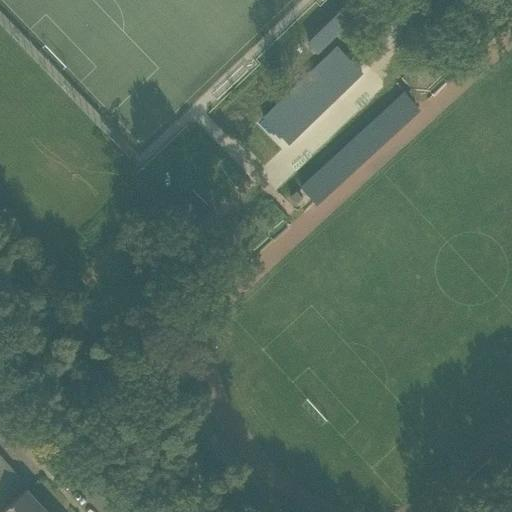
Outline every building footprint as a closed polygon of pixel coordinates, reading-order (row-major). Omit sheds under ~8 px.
[(330,0),(298,31),(317,51),(368,3),(364,0),(330,0)] [(337,44),(261,116),(287,143),(363,71),(337,44)] [(298,187),(315,205),(419,110),(402,92),(298,187)] [(255,185),(223,150),(196,175),(229,210),(255,185)] [(0,474),(10,465),(2,456),(0,457),(0,474)] [(0,491),(19,475),(10,465),(0,474),(0,491)] [(46,511),(25,489),(0,511),(46,511)]
